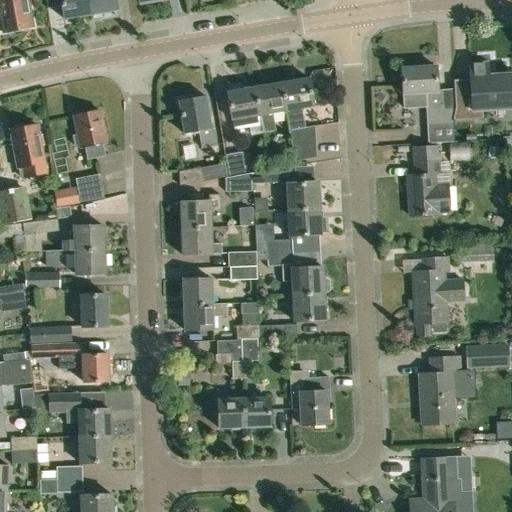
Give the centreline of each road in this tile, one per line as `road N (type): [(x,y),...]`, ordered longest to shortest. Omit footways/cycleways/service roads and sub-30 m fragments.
road 1 (residential): [(150,480),(343,470),(367,451),(352,17)]
road 2 (residential): [(150,480),(139,50)]
road 3 (residential): [(352,17),(139,50)]
road 4 (residential): [(511,9),(443,6),(352,17)]
road 5 (residential): [(0,82),(139,50)]
